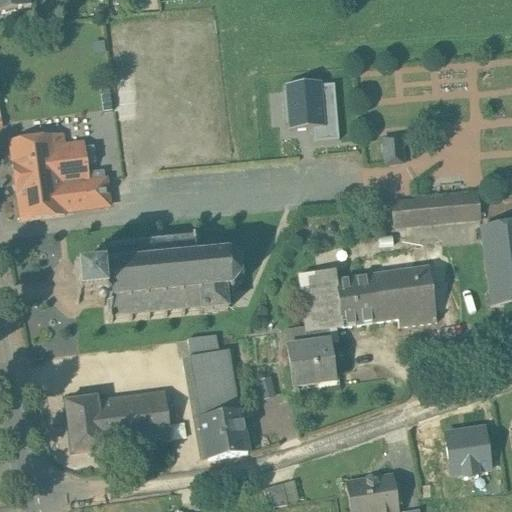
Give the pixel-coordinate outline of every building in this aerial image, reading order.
[(0,0),(0,14),(33,9),(31,0),(0,0)] [(287,128),(324,125),(321,83),(284,86),(287,128)] [(51,136),(7,142),(18,222),(63,216),(62,213),(58,188),(53,148),(51,136)] [(397,137),(378,139),(381,163),(400,161),(397,137)] [(83,144),(53,148),(58,188),(88,184),(88,181),(83,144)] [(88,184),(58,188),(62,213),(109,207),(105,179),(88,181),(88,184)] [(478,195),(402,202),(404,227),(480,220),(478,195)] [(402,202),(390,203),(392,229),(404,227),(402,202)] [(511,223),(481,228),(491,307),(511,304),(511,223)] [(174,242),(160,243),(159,239),(157,239),(157,243),(142,245),(142,241),(139,241),(140,245),(125,247),(125,242),(122,243),(122,247),(105,248),(105,244),(102,244),(102,249),(98,250),(98,253),(102,252),(104,267),(103,267),(103,268),(100,268),(100,272),(80,274),(74,269),(72,272),(77,277),(79,297),(74,302),(77,305),(82,300),(95,298),(96,307),(106,306),(107,316),(103,317),(104,319),(107,319),(108,319),(109,323),(111,323),(111,319),(128,318),(128,322),(131,321),(131,317),(146,316),(147,320),(149,320),(149,316),(164,314),(164,318),(167,318),(167,314),(181,313),(181,316),(184,316),(184,312),(199,311),(199,315),(202,315),(202,313),(228,311),(226,290),(229,290),(231,293),(233,292),(231,289),(239,280),(243,281),(243,278),(240,277),(239,265),(242,263),(241,261),(237,263),(228,256),(229,252),(227,251),(225,255),(212,257),(212,253),(209,253),(209,257),(197,258),(196,243),(200,243),(200,240),(196,240),(195,240),(195,236),(192,236),(192,240),(177,242),(177,238),(174,238),(174,242)] [(429,270),(352,279),(358,325),(398,320),(399,327),(435,323),(429,270)] [(334,271),(296,275),(303,332),(330,329),(358,325),(352,279),(335,281),(334,271)] [(330,329),(303,332),(306,351),(332,349),(330,329)] [(214,337),(187,340),(190,359),(217,354),(214,337)] [(306,351),(283,353),(287,392),(320,389),(319,382),(335,380),(332,349),(306,351)] [(190,359),(189,359),(206,460),(245,454),(239,414),(231,415),(220,354),(217,354),(190,359)] [(164,395),(96,403),(102,447),(169,439),(164,395)] [(96,397),(63,401),(70,455),(102,451),(102,447),(96,403),(96,397)] [(397,511),(392,479),(346,486),(349,511),(397,511)] [(282,485),(263,490),(269,509),(287,505),(282,485)]
